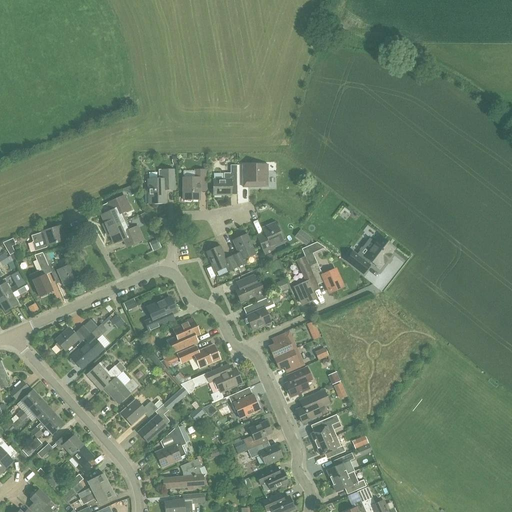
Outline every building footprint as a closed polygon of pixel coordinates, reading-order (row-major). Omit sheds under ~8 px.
[(250,187),(268,187),(268,165),(243,165),(243,183),(250,183),(250,187)] [(166,191),(175,190),(174,170),(159,170),(159,181),(148,181),(149,203),(166,202),(166,191)] [(200,184),(207,184),(207,170),(195,170),(195,178),(183,178),(183,200),(200,200),(200,184)] [(231,185),(237,185),(237,173),(224,173),(224,179),(213,179),(213,195),(226,195),(226,194),(231,194),(231,195),(231,185)] [(107,229),(123,222),(120,214),(130,209),(124,196),(109,202),(113,210),(101,216),(107,229)] [(123,222),(107,229),(114,244),(125,239),(129,246),(143,240),(137,226),(127,231),(123,222)] [(262,228),(264,233),(257,236),(256,236),(265,256),(276,251),(274,246),(284,241),(275,222),(262,228)] [(46,248),(46,246),(64,241),(60,226),(41,232),(41,233),(31,236),(33,242),(32,242),(35,251),(46,248)] [(232,256),(237,268),(246,263),(244,259),(255,254),(247,235),(233,241),(239,253),(232,256)] [(368,264),(370,261),(378,267),(383,261),(385,262),(390,256),(388,254),(393,248),(380,238),(365,257),(363,260),(352,252),(346,260),(363,274),(369,266),(368,264)] [(12,247),(16,245),(13,239),(3,243),(10,255),(15,252),(12,247)] [(156,249),(164,246),(161,239),(153,242),(156,249)] [(237,268),(232,256),(226,259),(220,246),(207,252),(215,272),(226,267),(228,271),(237,268)] [(49,266),(44,255),(43,252),(35,255),(37,261),(39,260),(45,273),(50,271),(51,271),(49,266)] [(48,253),(44,255),(49,266),(51,271),(50,271),(51,273),(52,273),(54,278),(59,276),(63,287),(77,281),(69,265),(60,269),(57,262),(56,263),(55,259),(51,261),(48,253)] [(312,253),(305,256),(309,265),(317,285),(325,281),(323,276),(322,276),(317,263),(312,253)] [(8,258),(1,262),(3,266),(10,262),(8,258)] [(270,263),(274,271),(280,268),(277,260),(270,263)] [(309,265),(301,268),(305,277),(308,282),(310,288),(312,291),(318,288),(317,285),(309,265)] [(335,270),(323,276),(325,281),(329,292),(342,287),(335,270)] [(39,297),(53,291),(46,275),(41,277),(39,271),(30,275),(33,280),(39,297)] [(235,290),(241,303),(255,297),(256,299),(265,294),(261,286),(259,288),(253,275),(236,283),(239,289),(235,290)] [(290,281),(281,285),(284,291),(293,287),(290,281)] [(0,300),(24,287),(22,282),(10,289),(6,283),(0,286),(0,300)] [(308,282),(295,288),(302,304),(315,299),(312,291),(310,288),(308,282)] [(24,287),(0,300),(0,304),(5,312),(18,305),(14,298),(27,291),(24,287)] [(34,293),(22,300),(31,316),(44,308),(34,293)] [(264,309),(274,304),(271,296),(251,305),(254,312),(246,316),(253,331),(271,323),(264,309)] [(151,332),(167,326),(175,322),(172,314),(176,313),(170,298),(147,308),(150,314),(152,320),(147,322),(151,332)] [(70,360),(70,361),(73,365),(75,365),(76,363),(82,369),(104,349),(96,340),(106,330),(115,323),(109,317),(101,324),(90,334),(84,340),(87,343),(71,357),(72,358),(70,360)] [(197,342),(195,336),(199,334),(196,326),(194,326),(191,321),(173,329),(177,337),(171,339),(173,343),(169,344),(172,353),(190,345),(197,342)] [(62,335),(56,340),(58,343),(56,345),(61,350),(63,348),(65,351),(78,340),(80,343),(84,340),(90,334),(83,326),(78,331),(74,334),(71,331),(65,337),(64,336),(64,337),(62,335)] [(316,328),(310,331),(314,340),(320,337),(316,328)] [(274,359),(297,349),(292,338),(288,339),(286,334),(272,340),(275,345),(269,347),(274,359)] [(196,346),(190,349),(178,354),(182,363),(194,358),(195,357),(200,368),(220,359),(213,345),(198,351),(196,346)] [(301,359),(297,349),(274,359),(279,369),(284,367),(287,372),(300,367),(298,361),(301,359)] [(328,356),(325,349),(316,353),(318,359),(328,356)] [(171,363),(176,361),(174,356),(160,362),(165,367),(172,364),(171,363)] [(101,391),(104,388),(116,378),(126,369),(120,362),(115,366),(108,372),(100,363),(87,375),(101,391)] [(221,393),(227,390),(235,387),(234,385),(242,382),(236,369),(231,371),(228,364),(219,368),(205,374),(200,377),(201,380),(207,377),(209,383),(215,381),(220,391),(221,393)] [(183,381),(187,377),(180,368),(175,372),(183,381)] [(307,368),(295,373),(286,377),(288,383),(285,384),(291,397),(309,389),(306,382),(312,379),(307,368)] [(332,373),(336,382),(344,379),(340,370),(332,373)] [(116,378),(104,388),(118,404),(138,386),(132,379),(124,387),(116,378)] [(190,380),(190,381),(181,384),(180,385),(183,387),(187,393),(190,390),(191,389),(192,385),(191,384),(190,380)] [(28,388),(23,381),(10,393),(16,399),(28,388)] [(340,384),(335,386),(340,399),(346,396),(340,384)] [(183,387),(163,405),(168,411),(188,394),(187,393),(183,387)] [(29,409),(41,399),(33,390),(21,401),(29,409)] [(240,391),(228,397),(235,413),(237,412),(240,419),(259,410),(252,395),(244,399),(240,391)] [(310,397),(299,402),(302,408),(297,410),(302,423),(320,415),(317,408),(329,403),(324,391),(310,397)] [(25,413),(19,419),(22,422),(28,417),(32,422),(37,418),(36,418),(48,407),(41,399),(29,409),(25,413)] [(163,405),(159,400),(154,405),(151,402),(143,408),(136,400),(121,413),(132,425),(145,414),(148,418),(158,409),(163,405)] [(36,418),(37,418),(41,423),(36,427),(37,427),(31,432),(34,435),(40,430),(44,426),(56,416),(48,407),(36,418)] [(19,419),(25,413),(22,410),(16,415),(19,419)] [(162,419),(167,415),(163,411),(139,433),(147,442),(166,425),(162,419)] [(316,445),(336,436),(332,425),(339,422),(336,415),(322,421),(324,428),(311,434),(316,445)] [(56,416),(44,426),(52,435),(64,424),(56,416)] [(243,441),(245,444),(236,448),(238,454),(248,450),(259,445),(257,440),(272,433),(267,421),(249,429),(253,437),(244,441),(243,440),(243,441)] [(186,434),(185,431),(182,424),(178,426),(170,434),(173,443),(167,445),(168,448),(155,453),(162,468),(181,460),(181,459),(188,456),(184,445),(186,444),(185,441),(182,435),(186,434)] [(42,433),(40,430),(34,435),(36,437),(37,438),(42,433)] [(72,456),(83,446),(74,435),(68,441),(64,436),(56,443),(62,449),(64,447),(72,456)] [(336,436),(316,445),(320,456),(329,452),(331,458),(335,456),(345,452),(343,446),(341,447),(336,436)] [(361,446),(372,441),(370,436),(359,440),(361,446)] [(15,445),(19,441),(16,437),(11,441),(15,445)] [(37,438),(36,437),(22,450),(28,457),(42,444),(37,438)] [(0,463),(5,469),(13,461),(4,451),(9,447),(0,438),(0,463)] [(41,459),(53,449),(49,444),(37,454),(41,459)] [(262,451),(259,445),(248,450),(251,459),(261,455),(265,465),(282,457),(277,444),(262,451)] [(83,446),(72,456),(80,465),(78,467),(84,473),(91,467),(87,462),(93,457),(83,446)] [(352,453),(342,458),(344,464),(354,459),(352,453)] [(203,475),(199,468),(202,467),(198,459),(194,461),(181,467),(183,473),(183,477),(163,479),(164,489),(187,487),(188,490),(193,490),(193,485),(202,485),(203,476),(203,475)] [(332,482),(347,475),(354,472),(350,463),(343,466),(342,464),(327,471),(332,482)] [(268,470),(257,475),(261,485),(267,482),(271,491),(288,483),(283,470),(279,472),(277,466),(268,470)] [(57,485),(63,481),(59,474),(53,479),(57,485)] [(72,489),(83,479),(79,474),(67,484),(72,489)] [(79,500),(108,485),(103,474),(88,482),(91,488),(85,491),(78,495),(80,499),(79,500)] [(347,475),(332,482),(336,492),(352,486),(347,475)] [(354,490),(366,485),(363,479),(351,484),(354,490)] [(108,485),(79,500),(80,501),(81,501),(83,505),(90,502),(90,501),(96,498),(100,505),(114,497),(108,485)] [(361,501),(365,511),(371,511),(373,511),(388,511),(383,501),(375,504),(368,487),(357,492),(361,501)] [(72,489),(62,497),(67,503),(76,494),(72,489)] [(34,502),(30,507),(34,511),(35,511),(51,511),(53,511),(51,509),(54,505),(39,490),(30,499),(34,502)] [(281,493),(262,501),(266,510),(272,508),(273,511),(287,511),(294,509),(289,497),(284,500),(281,494),(281,493)] [(203,494),(183,495),(183,496),(186,495),(186,500),(186,502),(191,501),(198,501),(199,503),(203,502),(203,494)] [(165,503),(165,511),(192,511),(192,504),(191,501),(186,502),(186,500),(184,500),(183,500),(183,501),(177,501),(177,502),(165,503)] [(365,511),(361,501),(354,504),(356,508),(347,511),(365,511)]
